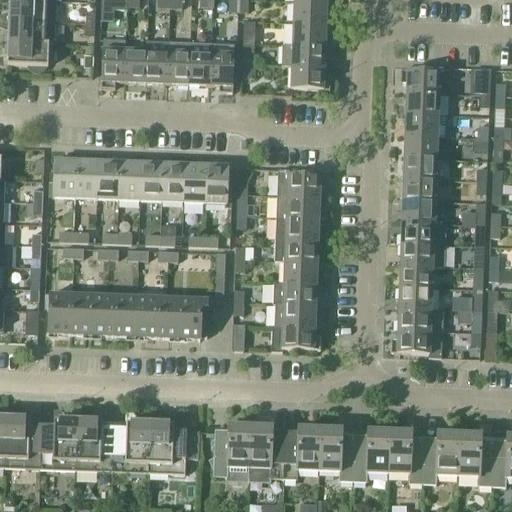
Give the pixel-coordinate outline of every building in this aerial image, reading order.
[(126,10),(126,1),(114,0),(113,10),(126,10)] [(199,0),(199,10),(212,10),(212,1),(199,0)] [(126,1),(126,10),(138,11),(139,1),(126,1)] [(169,12),(169,2),(157,2),(157,11),(169,12)] [(169,2),(169,12),(182,12),(182,3),(169,2)] [(55,26),(55,4),(9,3),(8,14),(1,15),(1,17),(3,16),(3,24),(55,26)] [(238,15),(238,3),(229,3),(228,15),(238,15)] [(247,16),(248,3),(238,3),(238,15),(247,16)] [(332,19),(332,6),(293,5),(293,27),(325,28),(325,19),(332,19)] [(85,27),(94,27),(94,15),(85,15),(85,27)] [(54,47),(55,26),(3,24),(2,32),(0,31),(0,32),(7,35),(7,46),(47,47),(48,47),(48,46),(54,47)] [(94,40),(94,27),(85,27),(84,39),(94,40)] [(325,36),(325,28),(293,27),(292,48),(331,50),(331,37),(325,36)] [(242,46),(252,47),(252,34),(243,34),(242,46)] [(123,86),(124,54),(125,44),(102,43),(100,92),(114,92),(114,86),(123,86)] [(168,45),(167,55),(166,88),(188,89),(189,46),(168,45)] [(47,70),(48,47),(47,47),(7,46),(7,57),(0,58),(0,59),(1,59),(1,68),(6,68),(28,69),(29,71),(31,73),(33,75),(36,75),(39,75),(41,74),(43,72),(44,69),(47,70)] [(189,46),(188,89),(209,89),(211,57),(211,47),(189,46)] [(251,59),(252,47),(242,46),(242,59),(251,59)] [(211,57),(209,89),(218,90),(218,96),(232,97),(233,58),(234,48),(211,47),(211,57)] [(282,48),(281,69),(291,70),(324,71),(324,62),(330,63),(331,50),(292,48),(282,48)] [(145,87),(146,54),(124,54),(123,86),(145,87)] [(166,88),(167,55),(146,54),(145,87),(166,88)] [(92,71),(93,59),(84,59),(83,71),(92,71)] [(251,81),(251,68),(241,68),(241,81),(251,81)] [(323,79),(324,71),(291,70),(290,92),(329,94),(329,80),(323,79)] [(406,96),(438,97),(439,75),(400,73),(400,87),(406,87),(406,96)] [(472,86),(472,98),(479,99),(489,99),(489,87),(480,86),(472,86)] [(494,99),(504,99),(504,87),(495,87),(494,99)] [(437,119),(438,97),(406,96),(405,117),(437,119)] [(488,111),(489,99),(479,99),(479,111),(488,111)] [(504,112),(504,99),(494,99),(494,112),(504,112)] [(436,140),(437,119),(405,117),(404,139),(436,140)] [(487,142),(488,130),(478,129),(478,142),(487,142)] [(494,142),(502,142),(503,130),(494,130),(494,142)] [(436,162),(436,140),(404,139),(403,161),(436,162)] [(474,142),(473,154),(477,154),(487,155),(487,142),(479,142),(478,142),(474,142)] [(502,155),(502,142),(494,142),(493,155),(502,155)] [(435,183),(436,162),(403,161),(402,182),(435,183)] [(43,175),(43,163),(34,162),(34,175),(43,175)] [(74,202),(76,162),(67,162),(67,163),(68,163),(67,164),(54,163),(52,201),(74,202)] [(96,203),(97,165),(84,165),(84,163),(85,163),(85,162),(76,162),(74,202),(96,203)] [(118,203),(119,163),(110,163),(110,164),(111,164),(111,166),(97,165),(96,203),(118,203)] [(139,204),(140,167),(127,166),(127,165),(128,165),(128,164),(119,163),(118,203),(139,204)] [(161,205),(162,165),(153,165),(153,166),(154,166),(154,167),(140,167),(139,204),(161,205)] [(182,206),(184,168),(170,168),(171,167),(171,165),(162,165),(161,205),(182,206)] [(204,207),(205,167),(196,166),(196,168),(197,168),(197,169),(184,168),(182,206),(204,207)] [(205,167),(204,207),(226,207),(228,170),(214,169),(214,168),(215,168),(215,167),(205,167)] [(276,200),(319,201),(319,193),(325,193),(326,179),(289,178),(288,173),(277,173),(276,200)] [(486,185),(486,173),(476,173),(476,185),(486,185)] [(492,186),(501,186),(501,173),(492,173),(492,186)] [(434,205),(435,183),(402,182),(402,204),(434,205)] [(485,198),(486,185),(476,185),(476,198),(485,198)] [(246,199),(246,186),(237,186),(236,198),(246,199)] [(501,186),(492,186),(491,198),(500,198),(501,186)] [(33,206),(42,207),(42,194),(33,194),(33,206)] [(318,223),(319,201),(276,200),(275,221),(318,223)] [(433,227),(434,205),(402,204),(401,226),(433,227)] [(41,219),(42,207),(33,206),(32,219),(41,219)] [(236,220),(245,220),(246,208),(236,207),(236,220)] [(484,229),(484,216),(475,216),(474,229),(484,229)] [(500,217),(491,216),(490,229),(499,229),(500,217)] [(245,233),(245,220),(236,220),(235,232),(245,233)] [(317,245),(318,223),(275,221),(274,243),(317,245)] [(401,226),(400,248),(432,249),(444,249),(445,228),(433,227),(401,226)] [(483,241),(484,229),(474,229),(474,241),(483,241)] [(499,229),(490,229),(490,241),(499,241),(499,229)] [(73,246),(73,236),(59,235),(58,245),(73,246)] [(73,236),(73,246),(87,246),(88,236),(73,236)] [(31,250),(40,250),(41,238),(31,237),(31,250)] [(116,247),(116,237),(102,237),(102,247),(116,247)] [(116,237),(116,247),(131,248),(131,238),(116,237)] [(159,249),(159,239),(145,238),(145,248),(159,249)] [(159,239),(159,249),(174,249),(174,239),(159,239)] [(202,250),(203,240),(188,240),(188,250),(202,250)] [(203,240),(202,250),(217,251),(217,241),(203,240)] [(316,266),(317,245),(274,243),(274,264),(284,265),(316,266)] [(400,248),(399,269),(432,270),(444,271),(444,249),(432,249),(400,248)] [(40,262),(40,250),(31,250),(31,262),(40,262)] [(234,263),(244,263),(244,251),(235,250),(234,263)] [(73,262),(73,252),(62,251),(62,261),(73,262)] [(73,252),(73,262),(83,262),(83,252),(73,252)] [(97,253),(97,262),(107,263),(107,253),(97,253)] [(118,253),(107,253),(107,263),(117,263),(118,253)] [(127,264),(137,264),(137,254),(127,254),(127,264)] [(148,254),(137,254),(137,264),(147,264),(148,254)] [(167,265),(167,255),(157,255),(157,265),(167,265)] [(178,255),(167,255),(167,265),(178,265),(178,255)] [(224,267),(224,257),(215,257),(214,267),(224,267)] [(482,272),(483,259),(473,259),(473,272),(482,272)] [(498,260),(489,260),(488,272),(498,272),(498,260)] [(244,276),(244,263),(234,263),(234,275),(244,276)] [(315,288),(316,266),(284,265),(283,286),(315,288)] [(224,278),(224,267),(214,267),(214,277),(224,278)] [(431,292),(432,270),(399,269),(398,291),(431,292)] [(482,284),(482,272),(473,272),(472,284),(482,284)] [(488,272),(488,284),(497,285),(498,272),(488,272)] [(223,288),(224,278),(214,277),(214,288),(223,288)] [(29,293),(39,293),(39,281),(30,281),(29,293)] [(272,308),(274,308),(315,309),(315,288),(283,286),(273,286),(272,308)] [(223,298),(223,288),(214,288),(213,298),(223,298)] [(430,313),(431,292),(398,291),(398,312),(442,314),(442,313),(430,313)] [(38,306),(39,293),(29,293),(29,305),(38,306)] [(233,306),(242,307),(243,294),(233,294),(233,306)] [(47,334),(47,338),(70,338),(71,305),(72,298),(51,297),(49,297),(47,334)] [(471,315),(481,316),(481,302),(472,302),(471,315)] [(166,308),(165,342),(178,343),(200,343),(200,341),(206,341),(207,303),(201,303),(199,303),(199,304),(200,304),(200,309),(180,309),(166,308)] [(496,303),(487,303),(487,315),(496,315),(496,303)] [(71,305),(70,338),(97,339),(105,340),(106,306),(98,306),(71,305)] [(106,306),(105,340),(124,340),(135,341),(136,307),(125,307),(106,306)] [(242,319),(242,307),(233,306),(232,319),(242,319)] [(136,307),(135,341),(151,341),(165,342),(166,308),(152,308),(136,307)] [(274,308),(273,329),(314,331),(315,309),(274,308)] [(441,336),(442,314),(398,312),(397,334),(441,336)] [(37,339),(38,315),(26,314),(25,338),(37,339)] [(480,327),(481,316),(471,315),(471,327),(480,327)] [(487,315),(486,327),(496,328),(496,315),(487,315)] [(243,355),(244,328),(232,328),(231,354),(243,355)] [(320,340),(313,339),(314,331),(271,329),(270,355),(281,356),(282,352),(319,354),(320,340)] [(440,362),(441,336),(397,334),(397,343),(390,342),(390,356),(427,358),(427,361),(440,362)] [(480,349),(480,336),(471,336),(470,349),(480,349)] [(495,350),(495,337),(486,336),(485,349),(495,350)] [(39,473),(41,422),(29,422),(29,416),(20,416),(21,414),(20,414),(17,421),(5,421),(3,472),(39,473)] [(75,474),(77,424),(65,423),(63,415),(62,416),(62,418),(54,417),(54,423),(41,422),(39,473),(75,474)] [(111,476),(113,425),(101,424),(101,419),(92,419),(93,417),(92,416),(89,424),(77,424),(75,474),(111,476)] [(147,477),(149,426),(137,426),(135,418),(134,418),(134,421),(126,420),(126,425),(113,425),(111,476),(147,477)] [(149,426),(147,477),(184,478),(186,428),(172,427),(173,422),(164,422),(165,420),(164,419),(161,427),(149,426)] [(247,485),(250,430),(236,429),(236,428),(237,428),(237,427),(226,427),(226,428),(227,428),(227,433),(214,433),(213,461),(209,463),(213,471),(212,480),(226,480),(226,484),(247,485)] [(283,482),(284,435),(272,435),(272,430),(273,430),(273,428),(262,428),(262,429),(263,429),(263,430),(250,430),(247,485),(270,486),(270,482),(283,482)] [(318,474),(319,432),(305,432),(305,431),(307,431),(307,430),(296,429),(296,430),(297,430),(297,436),(284,435),(283,482),(296,483),(297,473),(318,474)] [(352,485),(354,438),(341,437),(341,432),(342,432),(342,431),(332,431),(332,432),(333,432),(333,433),(319,432),(318,474),(339,474),(338,484),(352,485)] [(387,476),(389,435),(375,435),(375,433),(376,433),(376,432),(366,432),(366,433),(366,438),(354,438),(352,485),(366,485),(366,475),(387,476)] [(422,487),(423,440),(411,440),(411,435),(412,435),(412,434),(401,433),(401,434),(403,434),(402,436),(389,435),(387,476),(408,477),(408,487),(422,487)] [(457,479),(458,438),(444,437),(444,436),(446,436),(446,435),(435,434),(435,436),(436,436),(436,441),(423,440),(422,487),(435,488),(436,478),(457,479)] [(491,490),(493,443),(480,442),(480,437),(481,437),(481,436),(471,436),(471,437),(472,437),(472,438),(458,438),(457,479),(478,480),(477,490),(491,490)] [(511,480),(511,437),(505,437),(505,438),(506,438),(505,443),(493,443),(491,490),(505,491),(505,480),(511,480)] [(121,494),(114,500),(120,508),(127,501),(121,494)]
